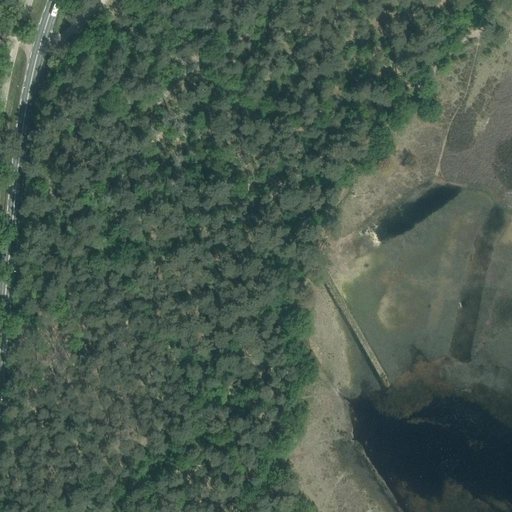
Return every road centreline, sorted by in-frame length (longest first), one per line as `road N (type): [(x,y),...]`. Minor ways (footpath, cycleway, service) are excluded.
road 1 (unknown): [(265,511),(126,255),(113,222),(115,195),(172,87),(228,44),(314,0)]
road 2 (secondary): [(0,348),(39,43)]
